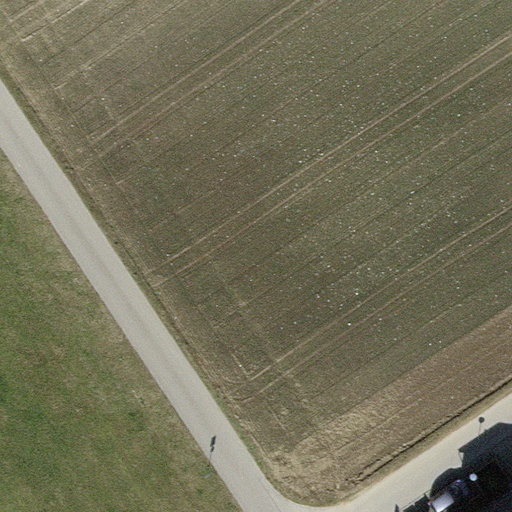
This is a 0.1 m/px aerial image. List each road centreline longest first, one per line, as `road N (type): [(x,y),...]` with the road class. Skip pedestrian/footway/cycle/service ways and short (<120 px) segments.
road 1 (unclassified): [(0,112),(270,511)]
road 2 (residential): [(366,511),(511,414)]
